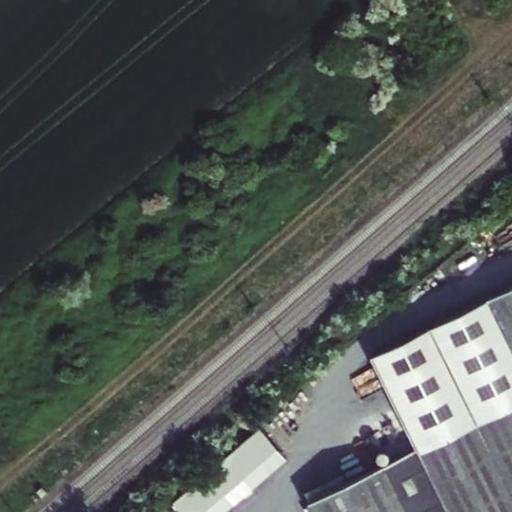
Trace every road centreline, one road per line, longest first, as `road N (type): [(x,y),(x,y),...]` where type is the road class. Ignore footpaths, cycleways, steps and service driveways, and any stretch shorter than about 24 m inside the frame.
road 1 (track): [(511,29),(0,488)]
road 2 (unknown): [(292,511),(326,416),(370,337),(511,263)]
